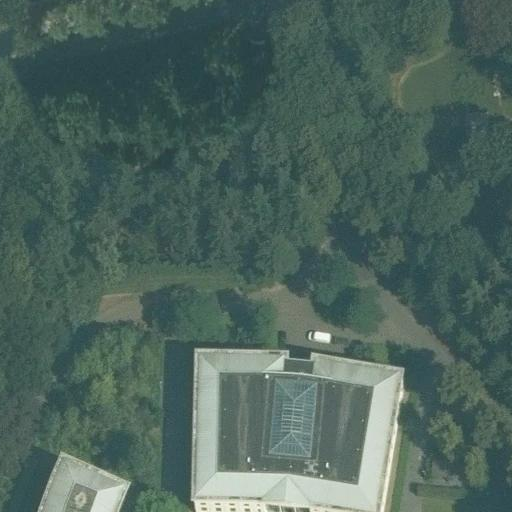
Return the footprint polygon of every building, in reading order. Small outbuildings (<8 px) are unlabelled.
[(43,287),(39,298),(59,304),(63,293),(43,287)] [(444,289),(427,288),(426,302),(443,303),(444,289)] [(286,381),(287,373),(198,371),(194,511),(381,511),(402,389),(314,375),(312,383),(286,381)] [(71,399),(80,405),(89,390),(80,385),(71,399)] [(433,464),(432,481),(472,485),(473,467),(433,464)] [(118,511),(122,504),(94,491),(92,496),(83,492),(85,487),(57,475),(54,482),(50,491),(47,499),(43,508),(42,511),(118,511)]
